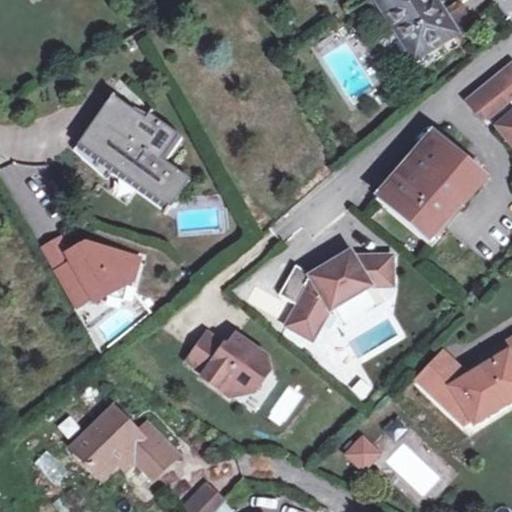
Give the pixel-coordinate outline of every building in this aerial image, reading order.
[(455,35),(445,17),(434,0),(378,0),(414,59),(455,35)] [(445,17),(455,35),(473,24),(462,6),(445,17)] [(511,144),(511,67),(492,83),(509,104),(511,107),(511,121),(501,131),(511,144)] [(492,83),(467,104),(476,116),(480,113),(488,122),(509,104),(492,83)] [(111,98),(94,122),(127,145),(110,170),(169,210),(189,181),(162,162),(178,138),(148,117),(145,122),(111,98)] [(77,147),(110,170),(127,145),(94,122),(77,147)] [(451,207),(473,182),(455,167),(460,161),(432,138),(379,199),(408,225),(413,219),(436,240),(459,213),(451,207)] [(480,188),(473,182),(451,207),(459,213),(480,188)] [(431,246),(436,240),(413,219),(408,225),(431,246)] [(71,264),(55,273),(74,308),(92,298),(94,302),(104,297),(128,284),(132,282),(138,260),(112,253),(110,259),(103,257),(105,251),(84,245),(66,256),(71,264)] [(323,327),(330,313),(372,288),(394,287),(393,257),(354,259),(351,255),(311,278),(309,275),(296,268),(280,299),(299,309),(297,313),(323,327)] [(128,284),(104,297),(123,303),(128,284)] [(315,343),(323,327),(297,313),(288,329),(315,343)] [(227,350),(208,336),(188,364),(205,376),(202,379),(229,399),(243,396),(256,378),(262,382),(268,373),(266,359),(236,338),(227,350)] [(511,342),(480,362),(485,370),(467,381),(460,374),(442,356),(416,382),(434,401),(451,391),(473,427),(511,403),(511,342)] [(480,362),(460,374),(467,381),(485,370),(480,362)] [(253,395),(262,382),(256,378),(243,396),(253,395)] [(451,391),(434,401),(463,427),(473,427),(451,391)] [(128,455),(137,464),(153,481),(178,457),(148,426),(138,435),(114,411),(73,451),(101,480),(120,463),(128,455)] [(362,441),(347,457),(363,473),(377,456),(362,441)] [(128,455),(120,463),(129,472),(137,464),(128,455)] [(144,494),(154,485),(136,468),(127,478),(144,494)] [(215,511),(223,503),(206,487),(187,508),(190,511),(215,511)]
